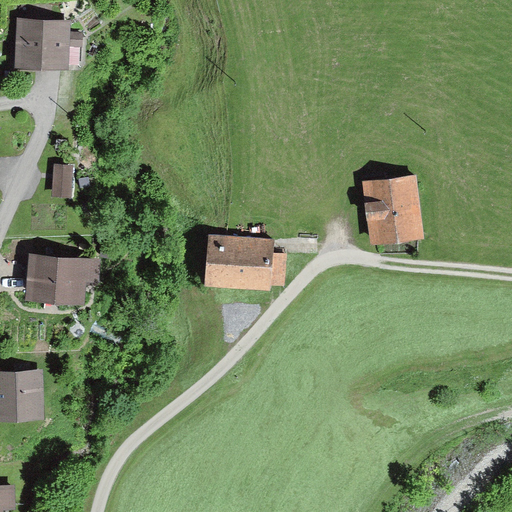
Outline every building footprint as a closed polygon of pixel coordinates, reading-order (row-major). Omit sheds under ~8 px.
[(67,22),(18,22),(18,71),(67,72),(67,22)] [(75,63),(85,63),(85,29),(75,29),(75,63)] [(74,169),(54,167),(51,199),(72,201),(74,169)] [(413,177),(366,183),(375,246),(421,240),(413,177)] [(268,239),(199,236),(196,289),(265,292),(268,239)] [(91,258),(20,254),(18,302),(89,306),(91,258)] [(45,373),(0,373),(0,425),(45,426),(45,373)] [(14,478),(0,479),(0,511),(5,511),(6,506),(15,504),(14,478)]
